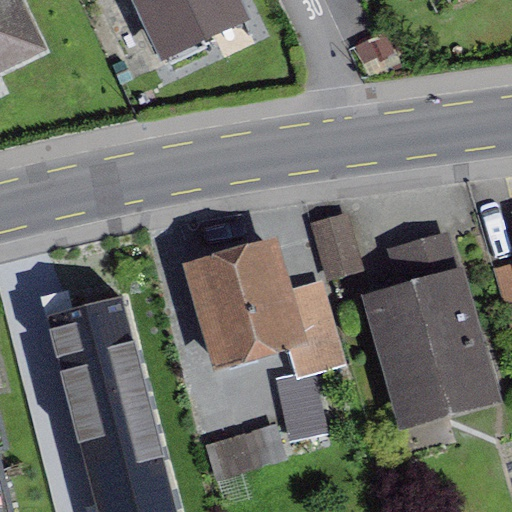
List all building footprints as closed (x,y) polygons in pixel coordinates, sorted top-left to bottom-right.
[(0,0),(0,76),(45,55),(18,0),(0,0)] [(240,0),(138,0),(171,72),(256,34),(240,0)] [(316,227),(329,276),(358,268),(345,219),(316,227)] [(421,290),(375,303),(405,410),(435,402),(437,410),(488,396),(445,244),(411,254),(421,290)] [(270,248),(193,271),(220,363),(289,343),(297,373),(342,360),(320,286),(285,296),(270,248)] [(511,269),(511,267),(494,271),(511,332),(511,269)] [(135,282),(42,308),(71,414),(165,388),(135,282)] [(229,474),(289,452),(278,421),(217,443),(229,474)] [(0,511),(13,511),(0,459),(0,511)] [(60,511),(96,511),(84,477),(52,489),(60,511)]
